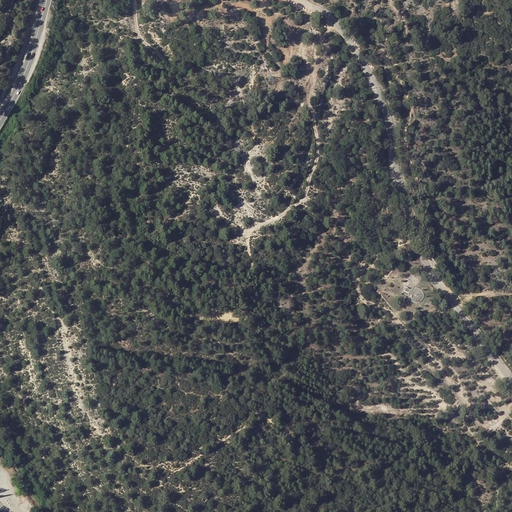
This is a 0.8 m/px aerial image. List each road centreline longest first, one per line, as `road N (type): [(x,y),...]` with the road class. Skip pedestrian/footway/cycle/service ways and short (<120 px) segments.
road 1 (unclassified): [(511,379),(420,251),(389,162),(387,121),(345,29),(299,0)]
road 2 (track): [(337,22),(316,50),(316,162),(304,197),(250,232),(251,264),(213,312)]
road 3 (track): [(134,0),(141,37),(169,64),(232,80),(241,98),(241,156)]
road 4 (primary): [(0,118),(23,81),(48,0)]
